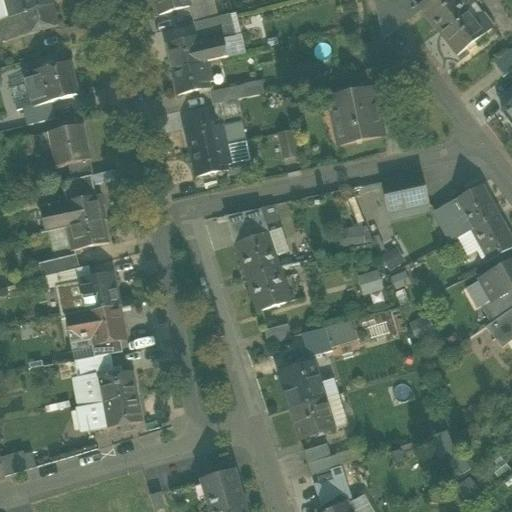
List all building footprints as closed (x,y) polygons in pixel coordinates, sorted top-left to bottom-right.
[(2,0),(8,19),(52,6),(50,0),(2,0)] [(192,0),(153,0),(159,16),(191,7),(189,2),(193,1),(192,0)] [(191,7),(193,23),(217,17),(216,15),(213,2),(212,0),(192,0),(193,1),(189,2),(191,7)] [(228,0),(220,0),(213,2),(216,15),(231,11),(228,0)] [(385,0),(375,4),(383,38),(416,13),(405,0),(385,0)] [(465,11),(457,1),(457,0),(430,0),(420,8),(438,32),(465,11)] [(457,0),(457,1),(465,11),(474,4),(478,0),(457,0)] [(474,22),(483,15),(474,4),(465,11),(466,11),(474,22)] [(58,26),(52,6),(8,19),(0,21),(0,27),(4,41),(58,26)] [(466,11),(465,11),(438,32),(457,56),(493,28),(483,15),(474,22),(466,11)] [(235,12),(228,14),(234,38),(222,41),(226,59),(245,55),(235,12)] [(228,14),(217,17),(193,23),(197,39),(198,40),(199,39),(200,45),(222,39),(222,41),(234,38),(228,14)] [(171,71),(173,71),(210,63),(226,59),(222,41),(222,39),(200,45),(199,39),(198,40),(197,39),(165,46),(171,71)] [(502,77),(511,70),(511,69),(511,49),(492,65),(502,77)] [(215,82),(210,63),(173,71),(178,95),(211,88),(210,83),(215,82)] [(31,107),(32,109),(48,104),(76,96),(67,64),(22,76),(25,84),(27,93),(31,107)] [(371,88),(374,97),(388,94),(381,69),(368,72),(371,88)] [(261,81),(243,85),(246,98),(264,94),(261,81)] [(27,93),(25,84),(10,88),(17,112),(21,110),(31,107),(27,93)] [(210,92),(213,105),(242,99),(246,98),(243,85),(210,92)] [(328,98),(339,146),(382,136),(374,97),(371,88),(328,98)] [(242,99),(213,105),(217,122),(218,122),(246,115),(242,99)] [(511,102),(502,110),(511,122),(511,102)] [(21,110),(26,127),(52,121),(48,104),(32,109),(31,107),(21,110)] [(184,129),(190,153),(226,145),(222,126),(219,127),(218,122),(217,122),(184,129)] [(241,122),(222,126),(226,145),(245,141),(241,122)] [(51,151),(55,169),(69,166),(90,161),(83,126),(48,134),(51,151)] [(278,135),(283,159),(297,156),(292,132),(278,135)] [(36,173),(55,169),(48,134),(28,138),(36,173)] [(19,158),(26,157),(22,140),(16,141),(19,158)] [(245,141),(226,145),(231,165),(249,161),(245,141)] [(226,166),(231,165),(226,145),(190,153),(195,178),(228,171),(226,166)] [(69,166),(72,182),(91,177),(93,177),(90,161),(69,166)] [(58,184),(72,182),(69,166),(55,169),(58,184)] [(382,183),(388,213),(428,204),(421,174),(382,183)] [(95,199),(91,177),(72,182),(62,184),(66,205),(95,199)] [(482,187),(455,202),(471,231),(498,216),(482,187)] [(48,233),(66,230),(103,222),(99,198),(95,199),(66,205),(43,210),(48,233)] [(457,239),(471,231),(455,202),(438,212),(454,241),(457,239)] [(428,204),(388,213),(391,223),(430,214),(428,204)] [(227,216),(237,246),(279,232),(270,207),(227,216)] [(511,249),(511,240),(498,216),(471,231),(486,258),(488,263),(489,262),(505,254),(511,249)] [(108,245),(103,222),(66,230),(69,246),(71,253),(108,245)] [(362,228),(338,230),(339,248),(364,245),(362,228)] [(52,250),(69,246),(66,230),(48,233),(52,250)] [(471,231),(457,239),(467,257),(477,252),(482,261),(486,258),(471,231)] [(237,246),(248,278),(281,267),(277,258),(287,255),(279,232),(237,246)] [(405,263),(397,248),(381,257),(389,272),(405,263)] [(489,262),(495,273),(510,264),(505,254),(489,262)] [(38,265),(41,279),(77,270),(73,256),(38,265)] [(491,302),(511,290),(511,263),(510,264),(495,273),(489,276),(480,281),(491,302)] [(284,278),(281,267),(248,278),(260,314),(302,299),(294,277),(294,275),(284,278)] [(80,282),(77,270),(41,279),(44,291),(60,287),(80,283),(80,282)] [(383,290),(377,271),(357,277),(363,297),(383,290)] [(405,272),(389,278),(395,291),(410,285),(405,272)] [(60,287),(65,318),(86,314),(120,307),(121,307),(115,275),(80,282),(80,283),(60,287)] [(491,302),(480,281),(465,290),(476,311),(481,308),(491,302)] [(481,308),(490,325),(511,309),(511,290),(491,302),(481,308)] [(89,330),(91,340),(125,333),(120,307),(86,314),(89,330)] [(511,309),(490,325),(485,328),(501,349),(508,344),(511,340),(511,309)] [(68,334),(89,330),(86,314),(65,318),(68,334)] [(427,316),(409,324),(416,340),(435,332),(427,316)] [(351,322),(333,327),(338,345),(356,340),(351,322)] [(266,330),(270,344),(292,338),(288,323),(266,330)] [(306,334),(312,357),(339,349),(338,345),(333,327),(306,334)] [(70,344),(91,340),(89,330),(68,334),(70,344)] [(126,338),(125,333),(91,340),(92,344),(115,340),(126,338)] [(91,340),(70,344),(74,362),(95,359),(92,344),(91,340)] [(92,344),(95,359),(110,356),(118,354),(115,340),(92,344)] [(113,372),(110,356),(95,359),(74,362),(77,378),(95,375),(113,372)] [(280,373),(291,410),(325,399),(321,384),(314,362),(280,373)] [(81,407),(82,409),(101,405),(138,398),(133,372),(96,380),(100,404),(81,407)] [(95,375),(77,378),(76,379),(81,407),(100,404),(96,380),(95,375)] [(333,380),(321,384),(325,399),(338,396),(333,380)] [(325,399),(335,431),(348,427),(338,396),(325,399)] [(138,398),(101,405),(106,430),(120,427),(121,433),(131,432),(130,425),(143,423),(138,398)] [(335,431),(325,399),(291,410),(301,442),(335,431)] [(86,434),(106,430),(101,405),(82,409),(86,434)] [(451,443),(447,431),(430,437),(438,462),(448,456),(458,451),(451,443)] [(304,453),(312,476),(332,470),(329,458),(324,446),(304,453)] [(355,449),(329,458),(332,470),(358,461),(355,449)] [(0,458),(0,461),(1,464),(5,478),(37,469),(32,452),(25,454),(24,451),(0,458)] [(474,471),(458,451),(448,456),(464,477),(474,471)] [(336,480),(332,470),(312,476),(316,487),(336,480)] [(201,482),(210,511),(247,511),(235,472),(201,482)] [(336,480),(316,487),(324,511),(328,511),(348,501),(340,478),(336,480)] [(469,479),(455,489),(467,505),(481,494),(469,479)] [(348,501),(353,511),(370,511),(361,494),(348,501)] [(151,498),(155,511),(165,508),(161,495),(151,498)] [(353,511),(348,501),(328,511),(353,511)]
